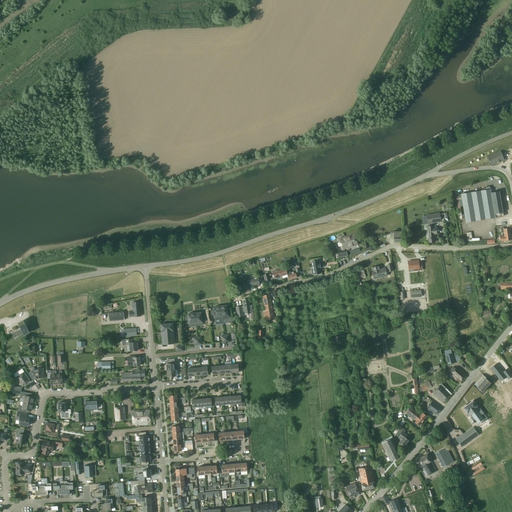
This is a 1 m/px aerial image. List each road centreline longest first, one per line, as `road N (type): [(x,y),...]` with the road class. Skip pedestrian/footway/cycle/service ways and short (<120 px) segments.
road 1 (unclassified): [(425,175),(327,218),(222,252),(145,266)]
road 2 (residential): [(231,295),(298,283),(389,246),(511,245)]
road 3 (tertiary): [(363,511),(511,327)]
road 4 (residential): [(7,456),(32,449),(45,394),(155,387)]
road 5 (unclassified): [(0,304),(38,287),(145,266)]
